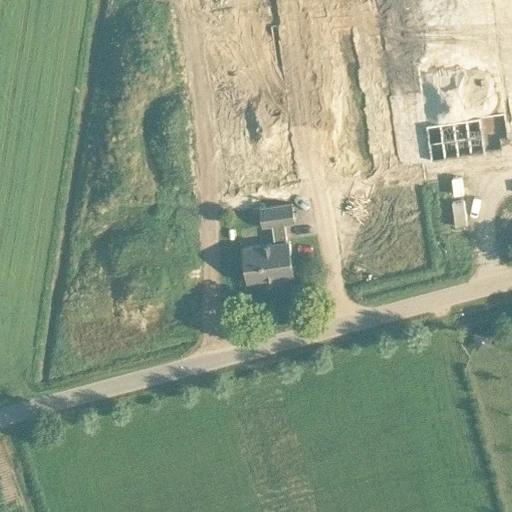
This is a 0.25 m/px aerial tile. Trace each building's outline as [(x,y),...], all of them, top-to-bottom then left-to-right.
[(299,182),(280,0),(201,0),(221,190),(299,182)] [(511,0),(409,0),(421,85),(456,80),(466,153),(501,148),(500,140),(511,138),(511,0)] [(165,19),(147,22),(149,35),(167,31),(165,19)] [(360,125),(320,130),(328,186),(368,180),(360,125)] [(275,242),(243,247),(248,281),(293,274),(289,240),(287,241),(285,223),(295,221),(292,203),(260,208),(263,226),(272,225),(275,242)]
